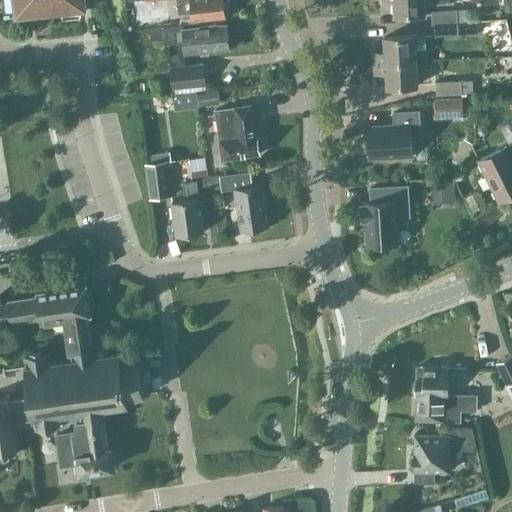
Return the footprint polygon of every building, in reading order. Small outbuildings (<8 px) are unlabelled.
[(81,14),(80,9),(86,8),(85,0),(9,0),(10,10),(16,9),(17,16),(62,11),(62,16),(81,14)] [(126,0),(127,1),(136,0),(176,0),(178,14),(192,13),(193,22),(226,18),(225,0),(126,0)] [(394,1),(395,16),(428,14),(427,0),(432,0),(432,3),(456,2),(456,0),(383,0),(383,1),(394,1)] [(458,10),(458,22),(459,22),(468,22),(467,9),(458,10)] [(458,10),(432,11),(433,24),(458,22),(458,10)] [(319,32),(332,33),(333,19),(319,18),(319,32)] [(459,22),(458,22),(459,36),(469,35),(475,35),(483,30),(483,21),(468,22),(459,22)] [(458,22),(433,24),(433,37),(459,35),(458,22)] [(182,25),(151,27),(152,39),(164,38),(165,43),(169,43),(172,67),(185,66),(184,53),(230,49),(228,25),(182,29),(182,25)] [(385,51),(374,52),(375,62),(418,61),(428,60),(427,35),(385,37),(385,51)] [(428,73),(428,60),(418,61),(375,62),(375,72),(387,72),(387,87),(419,86),(419,73),(428,73)] [(205,64),(172,67),(173,89),(207,86),(205,64)] [(462,81),(436,82),(436,95),(462,94),(462,81)] [(219,91),(197,94),(199,106),(220,104),(219,91)] [(172,95),(151,97),(152,105),(173,103),(172,95)] [(463,97),(447,98),(448,118),(464,117),(463,97)] [(223,159),(258,153),(251,105),(216,110),(223,159)] [(369,134),(364,134),(365,152),(370,152),(370,160),(412,157),(411,136),(420,135),(419,111),(394,113),(394,125),(368,126),(369,134)] [(202,150),(206,165),(221,161),(217,146),(202,150)] [(511,155),(507,146),(480,159),(501,201),(505,199),(509,201),(511,199),(511,155)] [(170,153),(147,156),(149,165),(168,162),(171,162),(170,153)] [(149,165),(145,165),(150,200),(173,197),(168,162),(149,165)] [(251,173),(223,178),(225,190),(235,189),(241,231),(269,227),(263,184),(253,186),(251,173)] [(219,176),(212,177),(213,191),(221,189),(219,176)] [(211,177),(203,178),(204,186),(212,185),(211,177)] [(456,178),(442,179),(442,189),(456,188),(456,178)] [(177,236),(205,232),(200,197),(197,180),(183,183),(185,200),(172,202),(177,236)] [(410,216),(408,185),(371,187),(372,202),(365,202),(365,204),(362,205),(363,220),(366,220),(368,245),(372,244),(377,248),(385,247),(389,243),(400,243),(398,216),(410,216)] [(72,356),(52,359),(50,352),(25,356),(26,365),(25,366),(25,367),(26,367),(31,396),(10,400),(9,394),(0,395),(0,456),(2,456),(2,458),(10,457),(10,455),(16,454),(15,448),(17,448),(14,427),(28,425),(28,420),(35,419),(36,428),(40,428),(41,431),(57,429),(56,425),(61,425),(60,422),(77,419),(79,431),(74,431),(75,432),(57,435),(62,465),(79,463),(81,478),(94,476),(93,471),(114,467),(114,464),(117,461),(118,456),(115,452),(111,450),(111,447),(109,448),(105,418),(107,417),(105,408),(129,404),(128,398),(145,395),(145,394),(150,393),(148,379),(151,379),(150,368),(147,369),(145,355),(139,356),(139,355),(121,358),(120,351),(91,355),(84,313),(91,312),(87,284),(37,292),(37,295),(8,299),(9,301),(0,302),(0,305),(2,320),(11,318),(11,320),(40,315),(41,316),(64,312),(72,356)] [(511,380),(511,354),(497,361),(508,383),(511,380)] [(416,377),(415,421),(461,422),(461,409),(477,410),(477,394),(450,393),(451,366),(416,365),(416,377)] [(4,384),(20,382),(18,366),(0,367),(0,393),(5,393),(4,384)] [(448,435),(415,434),(415,455),(410,459),(410,466),(414,469),(414,472),(415,472),(415,483),(436,484),(436,472),(451,473),(451,460),(455,460),(456,450),(478,451),(473,426),(448,425),(448,435)] [(361,469),(360,479),(382,480),(382,470),(361,469)] [(486,489),(456,498),(459,507),(489,497),(486,489)]
